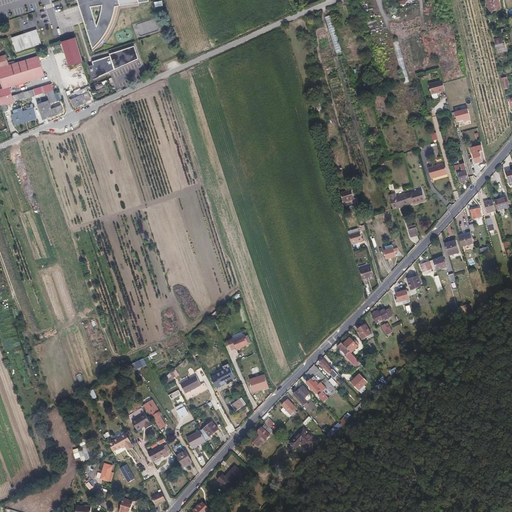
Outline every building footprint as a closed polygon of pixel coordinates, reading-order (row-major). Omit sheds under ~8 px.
[(77,0),(92,47),(99,41),(106,30),(112,19),(114,11),(115,5),(119,4),(118,0),(77,0)] [(499,0),(487,0),(490,10),(501,8),(499,0)] [(331,15),(325,16),(335,52),(341,50),(331,15)] [(21,35),(10,39),(15,54),(40,45),(35,31),(25,34),(26,37),(22,38),(21,35)] [(506,52),(504,43),(502,44),(500,44),(499,39),(494,40),(497,54),(506,52)] [(14,103),(12,98),(8,89),(21,85),(14,65),(7,67),(3,57),(0,58),(0,85),(2,91),(0,92),(0,107),(0,108),(14,103)] [(43,77),(36,57),(14,65),(21,85),(43,77)] [(433,94),(430,85),(442,81),(442,80),(428,84),(431,95),(433,94)] [(445,91),(442,81),(430,85),(433,94),(445,91)] [(49,92),(46,86),(32,91),(34,98),(46,93),(49,92)] [(34,98),(32,91),(23,95),(24,99),(25,101),(34,98)] [(56,102),(53,91),(49,92),(46,93),(50,104),(56,102)] [(87,93),(70,101),(73,109),(90,101),(87,93)] [(53,117),(47,102),(37,106),(42,122),(53,117)] [(60,106),(51,110),(54,117),(63,113),(60,106)] [(36,121),(33,110),(22,113),(25,124),(36,121)] [(25,124),(22,113),(10,117),(13,127),(25,124)] [(479,151),(472,154),(475,163),(482,161),(479,151)] [(465,169),(464,164),(461,164),(463,172),(457,173),(459,182),(468,179),(465,169)] [(447,175),(444,165),(428,170),(430,180),(447,175)] [(351,190),(340,193),(343,203),(354,199),(351,190)] [(424,199),(421,190),(410,193),(409,192),(405,193),(409,203),(412,202),(413,204),(421,202),(420,201),(424,199)] [(409,203),(405,193),(395,196),(394,192),(388,194),(392,209),(409,204),(409,203)] [(508,207),(506,197),(495,200),(498,210),(508,207)] [(494,211),(491,200),(482,202),(485,213),(494,211)] [(478,207),(470,209),(473,218),(480,216),(478,207)] [(418,235),(416,227),(408,229),(411,237),(418,235)] [(473,242),(470,231),(464,233),(467,243),(473,242)] [(362,241),(359,232),(348,235),(351,245),(362,241)] [(460,249),(456,237),(445,241),(448,253),(460,249)] [(395,256),(392,247),(386,249),(389,258),(395,256)] [(446,264),(443,253),(433,256),(433,257),(436,267),(446,264)] [(436,267),(433,257),(426,260),(425,259),(423,259),(424,261),(420,263),(423,271),(425,270),(426,273),(430,271),(429,268),(432,267),(432,268),(436,267)] [(373,277),(370,267),(359,270),(362,280),(373,277)] [(416,275),(406,279),(411,289),(420,285),(416,275)] [(409,299),(405,290),(396,293),(398,302),(409,299)] [(385,309),(385,308),(380,311),(372,316),(375,323),(383,319),(384,320),(390,317),(385,309)] [(384,322),(381,324),(384,330),(385,329),(387,333),(392,330),(389,324),(386,325),(384,322)] [(366,323),(357,328),(362,337),(371,332),(366,323)] [(232,340),(227,342),(230,350),(235,348),(236,350),(248,345),(245,336),(232,342),(232,340)] [(357,344),(359,343),(356,341),(354,342),(352,340),(349,337),(343,343),(350,352),(357,345),(357,344)] [(342,343),(341,342),(337,346),(339,348),(338,349),(340,351),(341,350),(345,355),(347,353),(352,360),(354,359),(355,358),(352,354),(342,343)] [(350,352),(343,343),(342,343),(352,354),(350,352)] [(133,363),(136,369),(146,364),(143,358),(133,363)] [(338,375),(332,369),(332,370),(322,360),(319,363),(333,379),(338,375)] [(170,372),(173,378),(179,375),(176,369),(170,372)] [(362,385),(366,381),(359,373),(350,381),(357,390),(362,385)] [(180,383),(185,393),(201,385),(196,375),(180,383)] [(386,383),(382,376),(377,381),(382,387),(386,383)] [(321,388),(318,385),(319,384),(315,380),(314,381),(311,378),(306,382),(316,393),(321,388)] [(336,384),(331,378),(328,380),(333,387),(336,384)] [(260,381),(250,385),(253,393),(263,389),(260,381)] [(303,399),(310,393),(303,385),(297,391),(296,391),(293,394),(302,404),(305,401),(303,399)] [(188,400),(204,392),(201,386),(185,395),(188,400)] [(169,394),(171,398),(181,395),(179,390),(169,394)] [(322,391),(318,395),(323,401),(328,397),(322,391)] [(190,405),(206,396),(204,392),(188,400),(190,405)] [(290,414),(296,408),(290,401),(287,404),(285,402),(281,406),(290,414)] [(309,412),(315,406),(310,401),(308,404),(304,407),(309,412)] [(181,406),(175,409),(180,419),(187,415),(181,406)] [(144,415),(130,423),(135,431),(144,426),(146,428),(150,426),(144,415)] [(161,415),(152,420),(158,430),(167,424),(161,415)] [(264,422),(270,427),(274,422),(269,417),(264,422)] [(264,440),(273,431),(265,423),(256,432),(258,434),(256,436),(251,441),(257,447),(259,444),(256,441),(261,436),(264,440)] [(208,438),(217,431),(211,424),(208,427),(204,430),(202,431),(199,432),(199,433),(205,443),(205,444),(209,440),(208,438)] [(290,440),(304,425),(303,424),(289,438),(290,440)] [(306,448),(316,438),(304,425),(290,440),(294,444),(298,440),(306,448)] [(133,447),(131,443),(126,433),(117,437),(117,438),(112,440),(113,441),(110,443),(114,453),(121,449),(126,446),(127,449),(133,447)] [(197,447),(205,443),(199,433),(187,440),(193,451),(198,448),(197,447)] [(81,461),(90,458),(88,452),(91,451),(87,440),(80,443),(82,450),(78,451),(81,461)] [(166,457),(161,445),(146,453),(150,462),(162,456),(163,458),(166,457)] [(192,465),(184,454),(177,458),(176,457),(175,458),(178,462),(181,467),(183,470),(192,465)] [(110,481),(114,466),(106,464),(102,479),(110,481)] [(128,465),(121,469),(130,482),(136,478),(128,465)] [(225,478),(235,468),(234,467),(224,477),(225,478)] [(230,484),(235,477),(237,479),(241,476),(237,472),(238,471),(235,468),(225,478),(224,477),(222,474),(216,480),(226,490),(231,485),(230,484)] [(165,500),(160,491),(150,497),(155,505),(165,500)] [(120,511),(129,511),(133,500),(123,498),(119,511),(120,511)] [(199,502),(192,510),(194,511),(208,511),(209,511),(207,510),(209,507),(202,500),(200,502),(199,502)]
